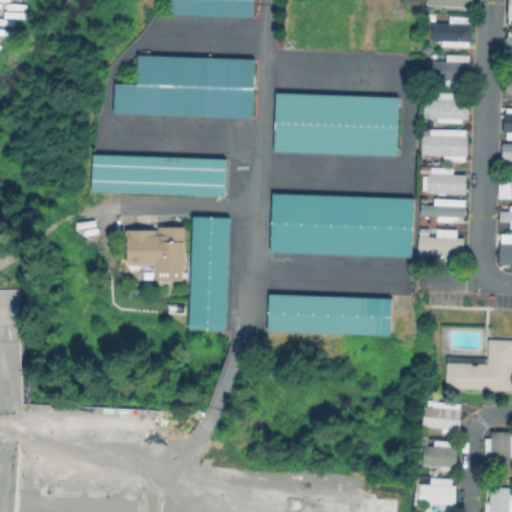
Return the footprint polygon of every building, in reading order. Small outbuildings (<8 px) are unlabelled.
[(168,0),(169,14),(250,16),(250,0),(168,0)] [(469,23),(469,39),(428,38),(428,23),(469,23)] [(511,34),(511,57),(502,57),(502,34),(511,34)] [(250,117),(252,57),(135,54),(134,84),(112,83),(111,113),(250,117)] [(468,58),(468,80),(421,79),(421,58),(468,58)] [(510,101),(511,100),(511,73),(504,73),(503,93),(510,93),(510,101)] [(394,155),(396,95),(273,92),(272,151),(394,155)] [(468,99),(467,118),(419,118),(419,99),(468,99)] [(511,112),(511,131),(498,131),(498,112),(511,112)] [(465,134),(465,153),(419,153),(419,133),(465,134)] [(511,142),(511,162),(500,162),(500,142),(511,142)] [(90,191),(223,194),(224,157),(91,154),(90,191)] [(428,164),(428,173),(415,173),(415,164),(428,164)] [(464,174),(464,194),(423,194),(424,174),(464,174)] [(511,195),(511,174),(496,174),(496,196),(511,195)] [(268,252),(410,256),(412,197),(270,193),(268,252)] [(463,205),(463,216),(416,216),(416,204),(463,205)] [(511,211),(511,222),(496,222),(496,211),(511,211)] [(227,217),(190,216),(187,328),(224,329),(227,217)] [(425,227),(425,235),(415,235),(415,227),(425,227)] [(125,228),(125,265),(139,265),(139,279),(182,279),(182,228),(125,228)] [(463,238),(463,258),(415,258),(415,238),(463,238)] [(511,241),(511,263),(496,263),(496,241),(511,241)] [(266,293),(265,331),(388,334),(389,297),(266,293)] [(510,339),(509,389),(444,389),(444,363),(484,363),(484,339),(510,339)] [(460,409),(458,430),(419,426),(421,405),(460,409)] [(506,431),(506,465),(488,465),(489,430),(506,431)] [(455,445),(455,466),(419,465),(419,445),(455,445)] [(454,484),(453,506),(416,506),(416,484),(454,484)] [(505,488),(504,511),(485,511),(485,488),(505,488)]
